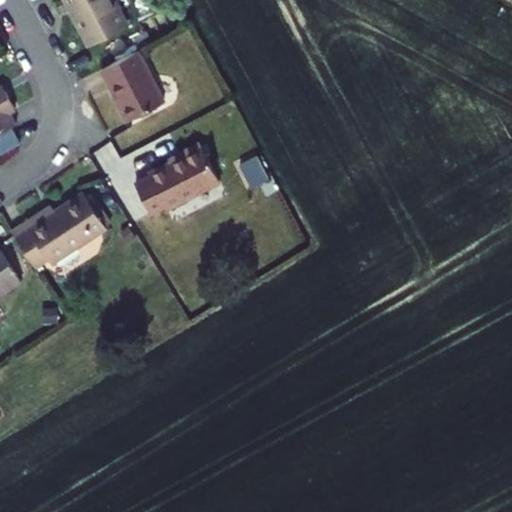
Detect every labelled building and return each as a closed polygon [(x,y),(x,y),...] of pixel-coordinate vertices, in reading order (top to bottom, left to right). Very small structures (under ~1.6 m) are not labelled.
[(114,0),(65,0),(89,46),(128,26),(114,0)] [(102,70),(128,121),(164,103),(138,52),(102,70)] [(0,133),(16,126),(9,113),(16,110),(6,91),(0,94),(0,133)] [(136,184),(151,213),(165,206),(166,209),(220,181),(200,144),(180,155),(181,157),(148,174),(150,177),(136,184)] [(12,231),(36,268),(49,259),(52,265),(107,228),(106,226),(89,201),(83,191),(54,210),(29,227),(26,222),(12,231)] [(89,201),(106,226),(111,224),(94,199),(89,201)] [(51,205),(26,222),(29,227),(54,210),(51,205)] [(183,218),(159,230),(170,251),(193,239),(183,218)] [(0,296),(22,282),(0,249),(0,296)]
